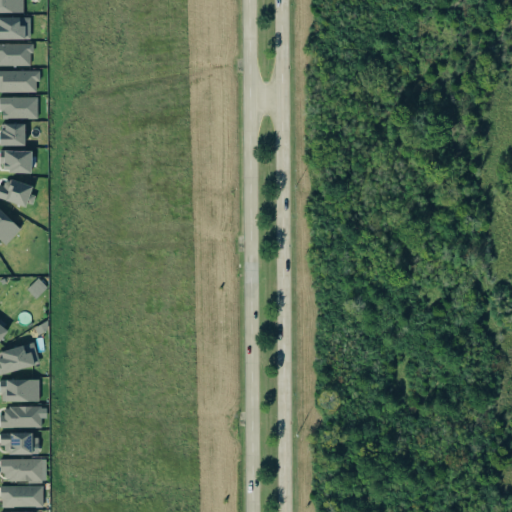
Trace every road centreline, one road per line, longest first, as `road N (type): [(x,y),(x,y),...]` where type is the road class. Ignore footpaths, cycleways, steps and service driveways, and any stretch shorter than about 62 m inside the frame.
road 1 (secondary): [(243,0),(246,511)]
road 2 (secondary): [(279,511),(277,0)]
